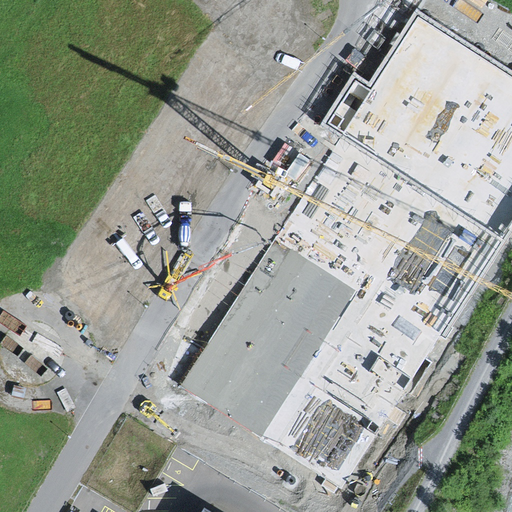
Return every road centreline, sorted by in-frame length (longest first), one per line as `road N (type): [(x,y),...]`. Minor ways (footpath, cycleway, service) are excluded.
road 1 (unclassified): [(420,511),(511,322)]
road 2 (track): [(138,358),(177,475),(213,511)]
